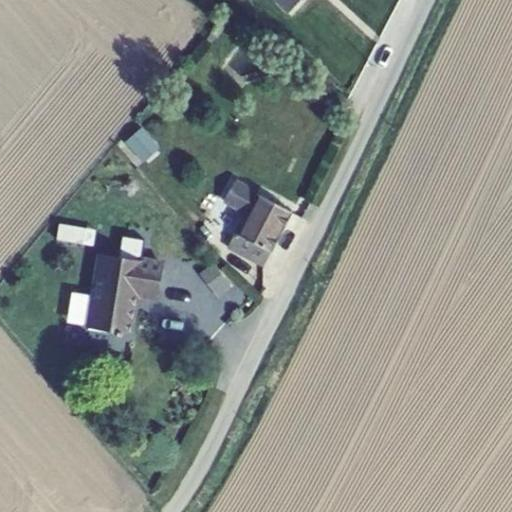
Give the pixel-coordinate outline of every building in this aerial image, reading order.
[(275,0),(288,13),(300,0),(275,0)] [(129,142),(148,162),(165,144),(146,125),(129,142)] [(263,266),(292,212),(235,182),(224,200),(246,212),(228,247),(263,266)] [(192,225),(199,232),(205,225),(199,219),(192,225)] [(98,244),(100,227),(64,222),(62,238),(98,244)] [(126,253),(146,255),(148,237),(128,234),(126,253)] [(137,294),(157,297),(163,264),(101,254),(88,328),(130,334),(137,294)] [(201,267),(211,276),(221,265),(211,256),(201,267)]
